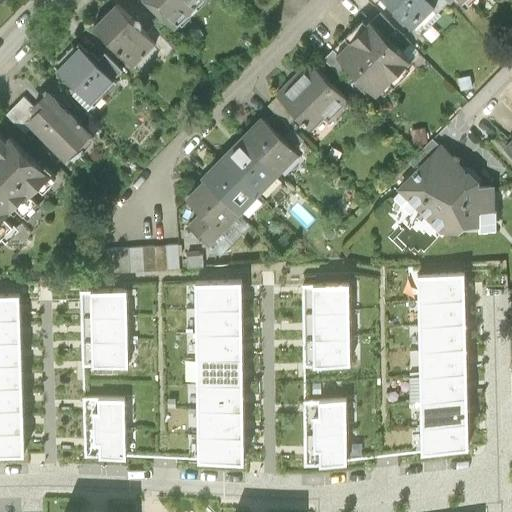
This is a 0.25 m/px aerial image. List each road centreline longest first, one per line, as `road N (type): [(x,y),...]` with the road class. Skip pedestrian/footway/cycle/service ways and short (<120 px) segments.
road 1 (residential): [(0,478),(322,466),(352,475),(500,469)]
road 2 (residential): [(496,303),(500,469)]
